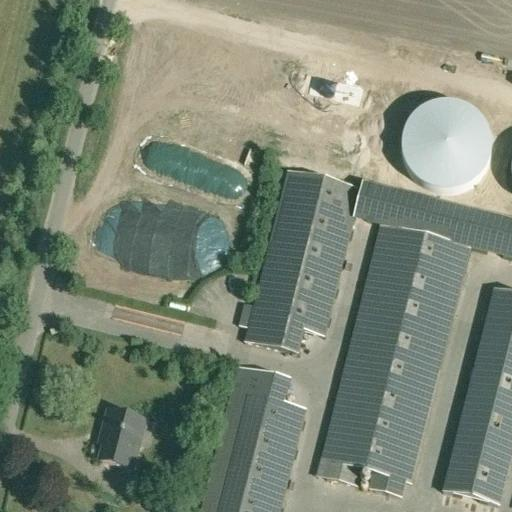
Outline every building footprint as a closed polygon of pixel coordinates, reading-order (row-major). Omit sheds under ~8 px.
[(300,334),(321,340),(351,222),(358,193),(286,175),(243,346),(294,358),(300,334)] [(511,224),(360,185),(358,193),(351,222),(379,229),(468,251),(511,262),(511,224)] [(409,488),(468,251),(379,229),(320,465),(329,468),(325,483),(356,491),(360,476),(409,488)] [(511,298),(492,293),(442,496),(496,509),(511,446),(511,298)] [(201,511),(277,511),(303,412),(282,407),(289,382),(237,369),(231,393),(232,393),(201,511)] [(134,438),(138,422),(108,414),(103,432),(107,433),(99,465),(131,473),(139,440),(134,438)]
